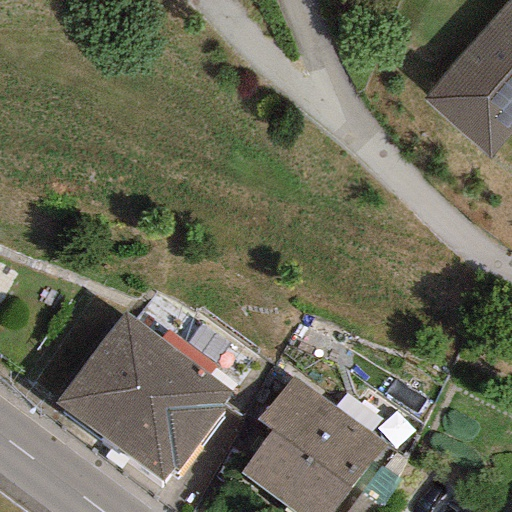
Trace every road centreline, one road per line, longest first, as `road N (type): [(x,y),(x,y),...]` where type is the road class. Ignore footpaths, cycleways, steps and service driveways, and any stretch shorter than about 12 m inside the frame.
road 1 (residential): [(511,279),(442,228),(362,152)]
road 2 (tertiary): [(99,511),(0,438)]
